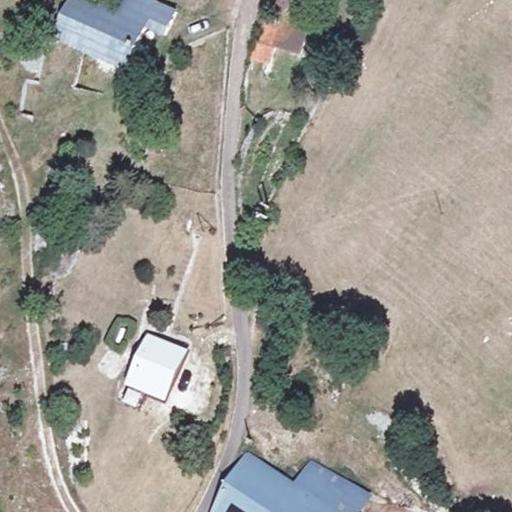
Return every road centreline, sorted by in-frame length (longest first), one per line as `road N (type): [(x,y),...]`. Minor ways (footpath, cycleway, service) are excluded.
road 1 (residential): [(255,0),(237,69),(228,184),(242,386),(228,445),(198,511)]
road 2 (track): [(0,123),(17,178),(48,469),(70,511)]
